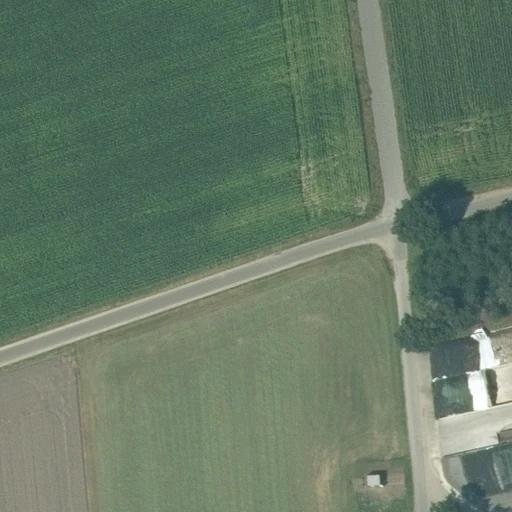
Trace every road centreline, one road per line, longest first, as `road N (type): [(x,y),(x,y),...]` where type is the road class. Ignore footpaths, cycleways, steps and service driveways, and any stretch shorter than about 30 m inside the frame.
road 1 (unclassified): [(396,219),(0,356)]
road 2 (unclassified): [(396,219),(423,511)]
road 3 (residential): [(365,0),(396,219)]
